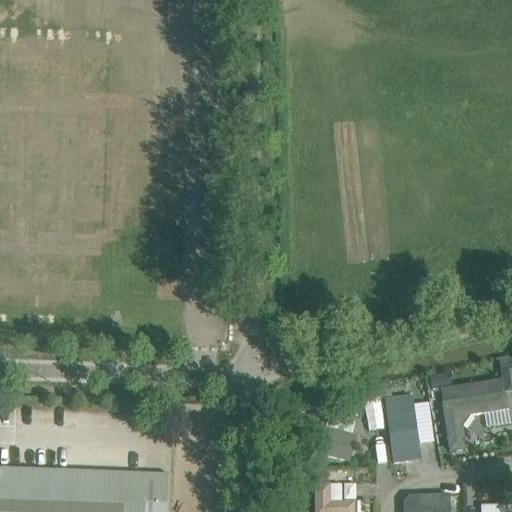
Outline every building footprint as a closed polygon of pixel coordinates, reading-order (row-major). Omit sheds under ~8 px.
[(452,387),(449,373),(429,376),(432,391),(452,387)] [(505,395),(443,405),(450,453),(466,451),(463,428),(471,417),(508,411),(505,395)] [(413,398),(385,402),(394,464),(422,460),(419,446),(414,406),(413,398)] [(319,416),(303,417),(304,431),(319,430),(319,416)] [(315,454),(349,463),(355,438),(322,429),(315,454)] [(166,511),(168,476),(0,469),(0,511),(166,511)] [(341,503),(340,486),(329,486),(328,473),(315,473),(315,495),(315,511),(355,511),(355,503),(341,503)] [(409,497),(403,504),(403,511),(449,511),(449,510),(449,496),(409,497)]
